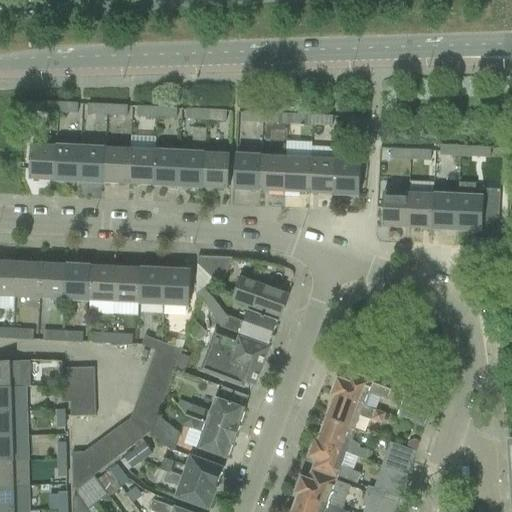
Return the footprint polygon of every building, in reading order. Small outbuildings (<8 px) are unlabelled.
[(38,113),(58,114),(58,104),(38,103),(38,113)] [(58,104),(58,114),(77,115),(78,105),(58,104)] [(88,115),(107,116),(108,107),(88,106),(88,115)] [(108,107),(107,116),(127,117),(128,108),(108,107)] [(137,117),(157,118),(157,109),(137,108),(137,117)] [(157,109),(157,118),(176,119),(177,110),(157,109)] [(187,120),(206,121),(206,112),(187,111),(187,120)] [(206,112),(206,121),(226,122),(227,112),(206,112)] [(243,123),(263,124),(264,114),(243,113),(243,123)] [(264,114),(263,124),(283,125),(283,115),(264,114)] [(293,125),(312,126),(313,117),(293,116),(293,125)] [(313,117),(312,126),(332,127),(333,118),(313,117)] [(355,146),(367,146),(368,119),(342,118),(342,128),(356,128),(355,146)] [(193,129),(192,153),(204,153),(205,130),(193,129)] [(286,159),(284,194),(309,195),(311,160),(311,145),(287,143),(286,159)] [(29,181),(54,182),(56,148),(31,147),(29,181)] [(440,156),(460,157),(460,148),(440,147),(440,156)] [(54,182),(79,183),(81,149),(56,148),(54,182)] [(460,148),(460,157),(490,159),(490,149),(460,148)] [(79,183),(104,185),(105,150),(81,149),(79,183)] [(104,185),(128,186),(130,151),(105,150),(104,185)] [(391,160),(410,161),(410,151),(391,150),(391,160)] [(128,186),(153,187),(155,153),(130,151),(128,186)] [(410,151),(410,161),(430,162),(430,152),(410,151)] [(153,187),(178,188),(180,154),(155,153),(153,187)] [(178,188),(203,189),(204,155),(180,154),(178,188)] [(204,155),(203,189),(228,191),(230,156),(204,155)] [(234,191),(260,192),(261,158),(236,157),(234,191)] [(260,192),(284,194),(286,159),(261,158),(260,192)] [(309,195),(334,196),(335,162),(311,160),(309,195)] [(335,162),(334,196),(359,197),(361,163),(335,162)] [(458,197),(456,231),(471,232),(471,239),(497,241),(500,191),(476,190),(476,185),(459,185),(458,197)] [(381,228),(407,229),(408,195),(383,194),(381,228)] [(407,229),(431,230),(433,196),(408,195),(407,229)] [(431,230),(456,231),(458,197),(433,196),(431,230)] [(232,259),(197,258),(197,265),(222,288),(232,259)] [(0,297),(15,298),(17,264),(0,263),(0,297)] [(15,298),(40,300),(41,265),(17,264),(15,298)] [(40,300),(64,301),(66,267),(41,265),(40,300)] [(64,301),(89,302),(91,268),(66,267),(64,301)] [(89,302),(89,315),(113,316),(114,303),(115,269),(91,268),(89,302)] [(114,303),(139,305),(141,271),(115,269),(114,303)] [(139,305),(164,306),(165,272),(141,271),(139,305)] [(165,272),(164,306),(189,307),(191,273),(165,272)] [(239,304),(251,308),(279,318),(287,295),(239,279),(232,298),(239,304)] [(220,328),(269,345),(278,322),(248,311),(244,322),(225,316),(217,303),(203,290),(196,296),(209,311),(220,328)] [(193,328),(188,333),(198,342),(203,337),(193,328)] [(0,339),(13,340),(13,330),(0,329),(0,339)] [(13,330),(13,340),(33,341),(33,331),(13,330)] [(43,342),(62,343),(63,333),(43,332),(43,342)] [(63,333),(62,343),(82,344),(83,334),(63,333)] [(92,344),(112,345),(113,335),(93,334),(92,344)] [(237,338),(236,342),(216,334),(202,372),(243,386),(244,382),(255,385),(268,349),(237,338)] [(113,335),(112,345),(132,346),(132,337),(113,335)] [(141,347),(155,352),(160,353),(163,344),(145,337),(141,347)] [(179,360),(182,351),(163,344),(160,353),(179,360)] [(160,353),(155,352),(151,363),(174,372),(179,360),(160,353)] [(30,388),(29,362),(0,363),(0,388),(25,388),(30,388)] [(151,363),(147,374),(170,383),(174,372),(151,363)] [(94,381),(94,369),(69,370),(69,382),(94,381)] [(69,386),(69,382),(69,370),(60,370),(61,387),(69,386)] [(147,374),(142,386),(166,395),(170,383),(147,374)] [(339,381),(333,396),(337,397),(364,407),(369,394),(377,397),(388,401),(391,391),(349,376),(346,383),(339,381)] [(407,396),(409,389),(411,385),(396,379),(392,391),(405,395),(407,396)] [(95,393),(94,381),(69,382),(69,386),(70,394),(95,393)] [(70,394),(69,386),(61,387),(61,404),(70,403),(70,394)] [(142,386),(138,397),(162,406),(166,395),(142,386)] [(0,388),(0,413),(26,412),(25,388),(0,388)] [(95,405),(95,393),(70,394),(70,403),(70,406),(95,405)] [(432,406),(407,396),(405,395),(396,419),(424,429),(432,406)] [(138,397),(134,409),(157,417),(162,406),(138,397)] [(331,407),(327,419),(356,430),(361,417),(381,424),(382,423),(385,416),(385,414),(364,407),(337,397),(333,408),(331,407)] [(179,402),(177,407),(186,416),(200,421),(236,435),(245,410),(215,399),(210,412),(210,413),(179,402)] [(95,417),(95,405),(70,406),(70,418),(95,417)] [(134,409),(130,420),(143,439),(150,434),(151,435),(157,417),(134,409)] [(65,411),(55,411),(55,429),(65,429),(65,418),(65,411)] [(0,413),(0,438),(27,437),(26,412),(0,413)] [(200,421),(186,416),(182,426),(189,429),(196,431),(200,421)] [(157,417),(151,435),(170,451),(174,452),(180,435),(157,417)] [(324,432),(320,443),(347,453),(347,455),(365,461),(368,453),(359,449),(360,446),(352,441),(355,432),(356,430),(327,419),(322,431),(324,432)] [(130,420),(121,427),(134,446),(143,439),(130,420)] [(189,429),(183,444),(196,449),(208,453),(227,460),(236,435),(200,421),(196,431),(189,429)] [(121,427),(111,434),(125,453),(134,446),(121,427)] [(111,434),(102,440),(116,460),(125,453),(111,434)] [(0,438),(0,462),(27,462),(27,437),(0,438)] [(102,440),(93,447),(107,467),(116,460),(102,440)] [(408,443),(406,447),(417,450),(419,443),(413,441),(408,443)] [(316,442),(311,457),(319,460),(315,470),(334,476),(336,477),(357,484),(360,475),(349,471),(342,468),(344,461),(347,455),(347,453),(320,443),(316,442)] [(390,442),(381,466),(407,477),(417,450),(406,447),(390,442)] [(66,444),(56,444),(57,461),(58,461),(65,461),(66,461),(66,444)] [(143,444),(133,451),(142,462),(151,455),(143,444)] [(93,447),(84,454),(98,474),(107,467),(93,447)] [(133,451),(124,458),(132,469),(142,462),(133,451)] [(98,474),(84,454),(72,454),(73,489),(78,489),(84,485),(94,477),(98,474)] [(160,470),(168,473),(216,490),(224,469),(189,457),(186,467),(164,459),(160,470)] [(58,461),(57,461),(57,478),(58,478),(67,478),(66,461),(65,461),(58,461)] [(0,462),(0,487),(28,487),(27,462),(0,462)] [(117,466),(108,472),(121,488),(128,483),(117,466)] [(367,486),(366,489),(399,501),(407,477),(381,466),(373,489),(367,486)] [(108,472),(97,481),(108,495),(109,495),(110,496),(121,488),(108,472)] [(216,490),(168,473),(165,482),(179,487),(175,498),(209,510),(216,490)] [(303,479),(298,494),(301,495),(328,505),(342,510),(347,496),(350,487),(336,482),(337,481),(333,479),(314,473),(311,482),(303,479)] [(94,477),(84,485),(97,504),(108,495),(97,481),(94,477)] [(78,489),(76,489),(77,496),(88,511),(97,504),(84,485),(78,489)] [(0,487),(0,511),(29,511),(28,487),(0,487)] [(365,507),(363,511),(394,511),(399,501),(366,489),(362,501),(365,507)] [(68,493),(58,494),(58,510),(68,510),(68,493)] [(295,505),(292,511),(343,511),(341,511),(342,510),(328,505),(301,495),(301,496),(299,502),(298,505),(297,506),(295,505)] [(74,498),(72,499),(72,511),(88,511),(87,511),(88,511),(77,496),(74,498)] [(151,511),(183,511),(153,501),(149,511),(151,511)]
